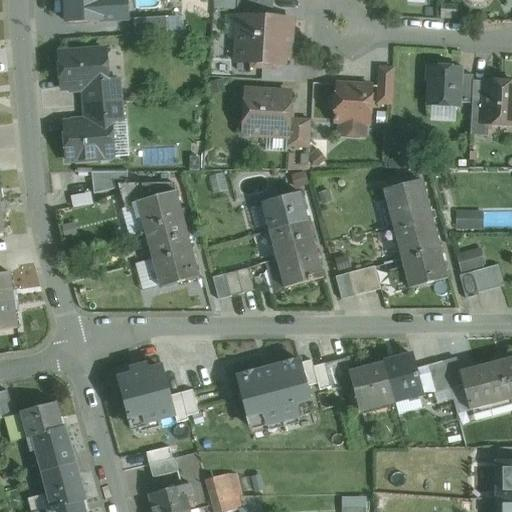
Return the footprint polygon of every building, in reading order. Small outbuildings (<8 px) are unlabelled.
[(66,0),(68,23),(130,20),(128,0),(66,0)] [(237,0),(237,11),(273,14),(273,0),(237,0)] [(166,17),(135,19),(136,36),(168,34),(166,17)] [(292,20),(239,17),(236,62),(251,63),(254,67),(262,68),(267,64),(284,65),(285,57),(290,57),(292,20)] [(106,50),(60,53),(62,90),(84,89),(109,87),(108,82),(106,50)] [(461,69),(429,67),(428,84),(430,84),(428,105),(459,107),(459,103),(460,75),(461,69)] [(394,69),(380,68),(378,104),(392,105),(394,69)] [(473,76),(460,75),(459,103),(472,104),(472,101),(473,76)] [(109,87),(84,89),(86,105),(121,102),(120,81),(108,82),(109,87)] [(511,83),(485,82),(484,101),(483,125),(489,125),(511,126),(511,123),(511,83)] [(373,87),(337,84),(336,96),(333,96),(330,100),(329,106),(332,110),(335,110),(334,122),(370,125),(373,87)] [(291,94),(245,92),(244,123),(239,127),(239,133),(243,138),(249,138),(253,134),(288,136),(289,136),(290,119),(291,94)] [(484,101),(472,101),(472,104),(470,136),(488,137),(489,125),(483,125),(484,101)] [(121,102),(86,105),(87,122),(111,120),(111,121),(123,120),(121,102)] [(311,120),(290,119),(289,136),(288,136),(287,147),(309,148),(311,120)] [(87,122),(64,124),(67,161),(113,158),(111,121),(111,120),(87,122)] [(128,173),(92,173),(94,195),(116,189),(114,181),(128,181),(128,173)] [(422,181),(383,191),(401,261),(440,250),(422,181)] [(176,193),(174,184),(118,185),(125,208),(138,205),(145,232),(184,221),(176,193)] [(301,193),(262,204),(270,232),(308,222),(301,193)] [(484,228),(483,209),(457,210),(457,229),(484,228)] [(184,221),(145,232),(153,260),(191,249),(184,221)] [(308,222),(270,232),(277,260),(316,250),(308,222)] [(460,271),(486,265),(482,247),(456,253),(460,271)] [(191,249),(153,260),(161,288),(199,278),(191,249)] [(316,250),(277,260),(285,289),(323,278),(316,250)] [(440,250),(401,261),(409,290),(448,279),(440,250)] [(498,266),(473,272),(479,294),(504,287),(498,266)] [(374,267),(361,270),(367,293),(380,290),(374,267)] [(248,269),(237,272),(243,294),(254,291),(248,269)] [(367,293),(361,270),(349,274),(355,297),(367,293)] [(237,272),(225,275),(231,297),(243,294),(237,272)] [(473,272),(459,276),(466,299),(479,295),(479,294),(473,272)] [(10,273),(0,274),(0,303),(14,301),(10,273)] [(349,274),(336,277),(342,300),(355,297),(349,274)] [(225,275),(213,278),(218,300),(231,297),(225,275)] [(14,301),(0,303),(0,331),(18,329),(14,301)] [(286,405),(320,396),(306,345),(272,354),(286,405)] [(252,414),(286,405),(272,354),(238,364),(252,414)] [(413,355),(384,363),(394,402),(423,394),(413,355)] [(347,358),(325,364),(332,388),(351,383),(349,372),(351,372),(347,358)] [(511,358),(500,362),(511,400),(511,358)] [(457,359),(443,362),(450,389),(463,386),(459,372),(460,372),(457,359)] [(450,389),(443,362),(427,367),(434,393),(450,389)] [(460,372),(459,372),(463,386),(470,411),(511,400),(500,362),(460,372)] [(351,372),(349,372),(351,383),(359,411),(394,402),(384,363),(351,372)] [(118,380),(130,426),(173,415),(160,369),(118,380)] [(7,391),(0,393),(0,420),(14,416),(7,391)] [(294,416),(311,412),(308,400),(292,404),(294,416)] [(56,403),(20,414),(27,438),(32,437),(63,428),(56,403)] [(63,428),(32,437),(42,473),(77,463),(67,427),(63,428)] [(174,459),(149,465),(153,480),(178,474),(174,459)] [(511,498),(511,462),(496,463),(497,498),(511,498)] [(77,463),(42,473),(52,509),(83,500),(87,499),(77,463)] [(228,474),(206,481),(213,506),(227,502),(235,500),(228,474)] [(238,475),(228,474),(235,500),(242,498),(243,498),(238,475)] [(244,492),(260,488),(256,474),(240,478),(244,492)] [(190,485),(149,496),(153,511),(189,511),(186,498),(193,497),(190,485)] [(235,500),(227,502),(229,511),(237,511),(245,510),(242,498),(235,500)] [(511,511),(511,498),(497,498),(496,511),(511,511)] [(52,509),(40,511),(86,511),(83,500),(52,509)] [(229,511),(227,502),(213,506),(214,511),(229,511)]
